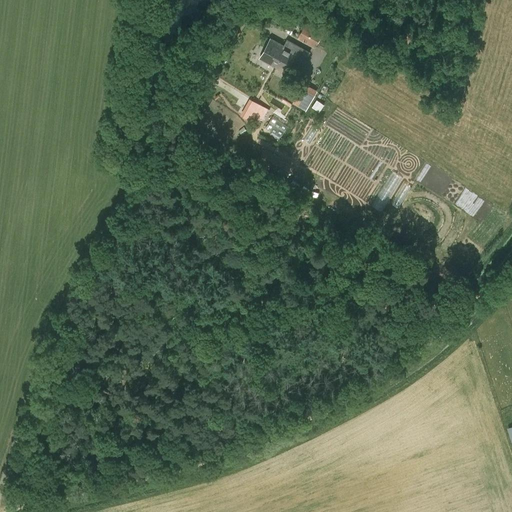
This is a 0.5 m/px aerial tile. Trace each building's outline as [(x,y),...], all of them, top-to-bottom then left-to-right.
[(315,48),(323,34),(306,24),(298,38),(315,48)] [(291,43),(288,47),(271,38),(260,58),(286,72),(294,58),(299,61),(303,52),(298,49),(299,48),(291,43)] [(308,109),(317,89),(296,81),(288,101),(308,109)] [(268,110),(254,101),(248,111),(262,120),(268,110)] [(255,117),(255,116),(244,109),(240,115),(252,122),(255,117)] [(284,160),(265,149),(260,159),(278,170),(284,160)]
